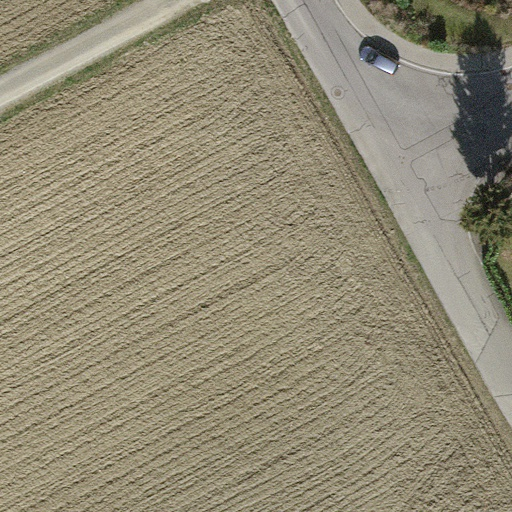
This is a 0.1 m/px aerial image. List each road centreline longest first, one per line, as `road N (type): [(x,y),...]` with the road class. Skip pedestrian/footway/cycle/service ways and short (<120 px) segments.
road 1 (residential): [(400,165),(511,366)]
road 2 (track): [(0,93),(177,0)]
road 3 (residential): [(304,0),(400,165)]
road 4 (residential): [(400,165),(511,105)]
